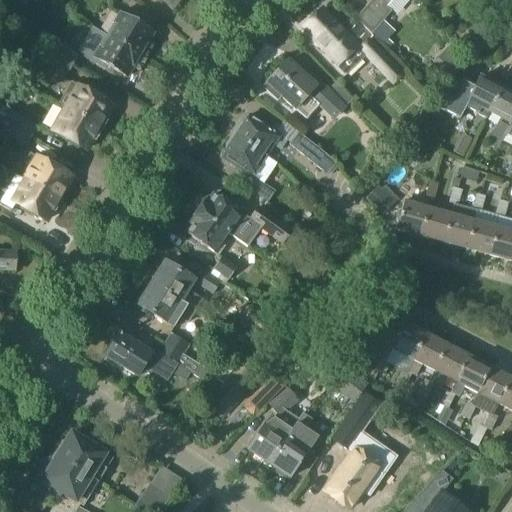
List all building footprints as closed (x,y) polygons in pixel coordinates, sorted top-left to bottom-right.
[(177,0),(159,0),(170,9),(177,0)] [(370,35),(383,22),(390,13),(385,8),(393,0),(373,0),(370,4),(356,19),(358,23),(370,35)] [(370,35),(358,23),(346,34),(323,8),(302,28),(345,75),(366,56),(391,84),(400,75),(369,42),(373,38),(371,36),(370,35)] [(118,16),(106,36),(142,60),(149,49),(144,46),(150,36),(118,16)] [(383,22),(370,35),(371,36),(373,38),(383,47),(395,33),(383,22)] [(53,54),(60,42),(41,32),(34,43),(53,54)] [(142,60),(106,36),(105,38),(94,32),(85,47),(88,49),(82,59),(102,71),(104,67),(125,79),(130,69),(135,72),(142,60)] [(58,46),(52,56),(72,67),(78,57),(58,46)] [(72,67),(52,56),(47,66),(66,77),(72,67)] [(263,87),(277,101),(281,97),(306,121),(321,106),(314,99),(324,88),(309,74),(306,78),(287,61),(263,87)] [(486,119),(501,90),(479,78),(474,88),(465,84),(452,99),(445,112),(459,120),(465,109),(486,119)] [(327,91),(343,109),(352,101),(336,83),(327,91)] [(110,107),(78,88),(71,84),(57,107),(64,111),(97,130),(110,107)] [(511,122),(511,95),(501,90),(486,119),(487,120),(489,115),(500,120),(487,145),(496,150),(504,136),(505,136),(511,122)] [(12,124),(31,138),(37,128),(0,105),(0,120),(10,126),(12,124)] [(97,130),(64,111),(52,131),(85,150),(97,130)] [(234,138),(266,160),(274,147),(280,151),(286,142),(248,117),(234,138)] [(10,126),(0,120),(0,137),(6,141),(8,137),(25,148),(31,138),(12,124),(10,126)] [(422,124),(414,136),(426,144),(431,135),(430,130),(422,124)] [(298,133),(289,145),(326,176),(336,164),(298,133)] [(266,160),(234,138),(221,157),(253,179),(266,160)] [(409,143),(406,150),(415,154),(411,161),(421,166),(428,151),(409,143)] [(31,169),(23,183),(56,202),(69,178),(37,159),(29,154),(23,164),(31,169)] [(268,203),(275,192),(256,180),(249,191),(268,203)] [(429,181),(425,196),(435,199),(439,184),(438,184),(429,182),(429,181)] [(56,202),(23,183),(11,202),(44,222),(56,202)] [(389,194),(379,185),(366,200),(382,214),(390,206),(383,200),(389,194)] [(462,191),(452,188),(448,203),(457,206),(462,191)] [(195,211),(227,233),(247,246),(259,229),(248,221),(249,219),(213,193),(207,202),(204,199),(195,211)] [(475,194),(471,210),(481,212),(485,197),(475,194)] [(498,201),(494,216),(504,219),(508,203),(498,201)] [(419,236),(427,209),(403,202),(396,230),(419,236)] [(474,222),(476,212),(453,205),(450,215),(442,243),(465,249),(473,221),(474,222)] [(249,219),(248,221),(259,229),(282,245),(283,244),(293,252),(302,240),(291,232),(292,231),(268,214),(262,210),(258,207),(249,219)] [(427,209),(419,236),(442,243),(450,215),(427,209)] [(227,233),(195,211),(187,223),(191,225),(186,233),(217,255),(224,245),(220,242),(227,233)] [(473,221),(465,249),(488,255),(496,228),(473,221)] [(511,259),(511,232),(496,228),(488,255),(511,262),(511,259)] [(16,252),(0,251),(0,269),(15,270),(16,252)] [(235,269),(221,258),(213,269),(214,270),(220,274),(215,280),(223,286),(227,280),(235,269)] [(149,284),(193,311),(200,299),(186,290),(192,280),(158,259),(149,273),(154,276),(149,284)] [(236,310),(226,327),(233,331),(248,303),(223,286),(215,280),(220,274),(214,270),(213,271),(206,266),(195,282),(236,310)] [(193,311),(149,284),(135,306),(150,315),(151,314),(172,327),(178,317),(186,322),(193,311)] [(278,326),(250,307),(238,325),(266,344),(278,326)] [(391,351),(405,325),(383,313),(369,340),(391,351)] [(426,335),(405,325),(391,351),(412,362),(426,335)] [(118,335),(104,357),(135,376),(141,366),(149,370),(157,359),(118,335)] [(170,335),(163,346),(207,370),(213,360),(170,335)] [(412,362),(407,371),(404,369),(397,384),(406,388),(412,376),(416,378),(421,366),(433,373),(447,346),(426,335),(412,362)] [(207,370),(163,346),(158,355),(201,380),(207,370)] [(468,357),(447,346),(433,373),(454,383),(468,357)] [(214,379),(221,385),(208,399),(224,414),(256,378),(241,363),(227,352),(214,367),(220,372),(214,379)] [(306,370),(314,377),(331,360),(322,353),(306,370)] [(468,357),(454,383),(476,394),(489,367),(468,357)] [(392,363),(383,359),(376,373),(385,377),(392,363)] [(489,367),(476,394),(497,405),(510,378),(489,367)] [(348,371),(342,379),(361,394),(368,386),(348,371)] [(270,401),(284,386),(274,377),(260,391),(270,401)] [(511,378),(510,378),(497,405),(511,412),(511,378)] [(422,396),(427,399),(434,385),(425,380),(418,394),(419,394),(422,396)] [(291,430),(297,420),(285,412),(298,402),(288,390),(269,407),(276,417),(265,423),(248,449),(269,463),(286,437),(291,430)] [(439,405),(448,410),(455,396),(447,391),(439,405)] [(476,406),(467,401),(460,416),(469,420),(476,406)] [(497,417),(488,412),(481,426),(490,431),(497,417)] [(286,437),(269,463),(273,466),(271,469),(281,475),(283,472),(289,477),(307,450),(309,451),(318,438),(303,428),(308,420),(300,415),(297,420),(291,430),(286,437)] [(370,437),(343,419),(332,435),(354,451),(327,491),(357,511),(358,511),(369,497),(360,492),(379,466),(368,458),(375,448),(387,456),(397,441),(388,435),(395,426),(383,418),(370,437)] [(61,443),(54,455),(97,483),(112,458),(71,433),(64,444),(61,443)] [(97,483),(54,455),(45,470),(48,471),(41,481),(83,507),(97,483)] [(428,487),(435,478),(426,470),(418,479),(428,487)] [(465,511),(442,493),(453,479),(442,471),(435,478),(428,487),(405,511),(465,511)] [(143,511),(161,511),(171,497),(151,484),(136,507),(143,511)]
